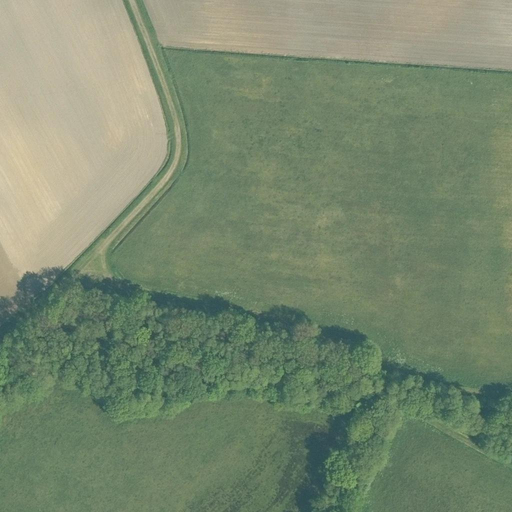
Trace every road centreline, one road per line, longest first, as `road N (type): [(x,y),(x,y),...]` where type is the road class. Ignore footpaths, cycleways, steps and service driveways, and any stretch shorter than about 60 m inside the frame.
road 1 (track): [(101,248),(105,270),(133,294),(348,342),(373,359)]
road 2 (track): [(101,248),(178,157),(174,116),(131,0)]
road 3 (track): [(373,359),(380,399),(426,417),(511,471)]
road 4 (track): [(0,341),(101,248)]
